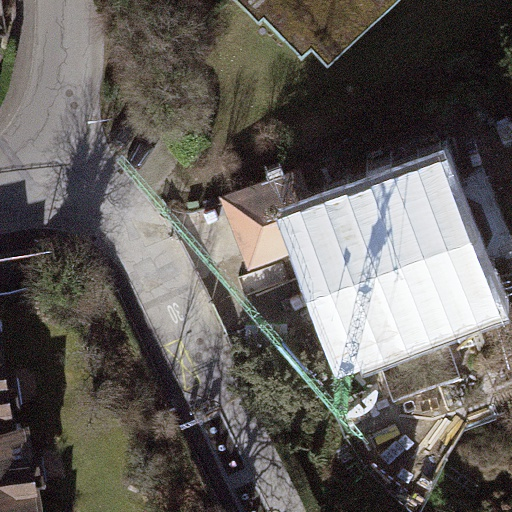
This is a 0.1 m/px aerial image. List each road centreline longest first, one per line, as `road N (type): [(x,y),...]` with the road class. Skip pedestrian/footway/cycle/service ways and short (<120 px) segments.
road 1 (residential): [(54,150),(93,182),(263,511)]
road 2 (residential): [(71,0),(69,101),(54,150)]
